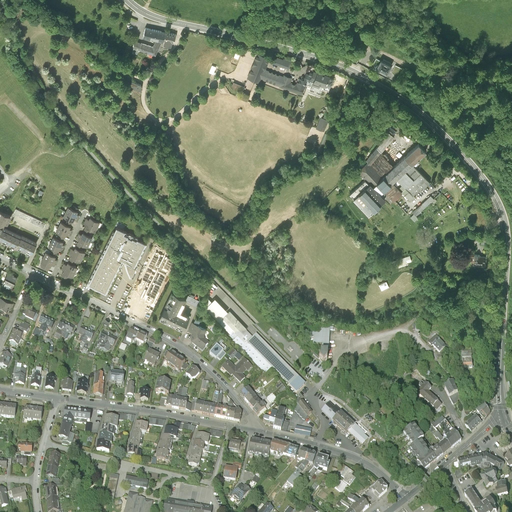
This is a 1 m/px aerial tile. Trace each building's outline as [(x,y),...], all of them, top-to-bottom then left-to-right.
[(156,58),(163,43),(165,34),(144,29),(142,39),(155,43),(153,49),(135,43),(132,57),(137,59),(139,54),(156,58)] [(177,37),(165,34),(163,43),(164,43),(163,49),(170,50),(172,45),(174,46),(177,37)] [(255,55),(247,80),(258,85),(259,85),(261,80),(265,70),(269,58),(256,53),(255,55)] [(271,57),(269,62),(288,69),(291,62),(284,59),(283,61),(277,58),(276,59),(271,57)] [(376,69),(380,62),(376,60),(372,67),(376,69)] [(386,77),(391,68),(381,62),(380,62),(376,69),(375,70),(386,77)] [(283,77),(265,70),(261,80),(280,87),(280,89),(301,97),(304,90),(305,90),(307,86),(319,91),(320,88),(329,91),(334,81),(329,79),(330,78),(318,73),(317,75),(314,73),(313,76),(310,75),(309,76),(306,76),(304,82),(299,80),(297,86),(290,83),(292,79),(284,76),(283,77)] [(142,88),(132,84),(129,90),(139,93),(142,88)] [(242,93),(244,87),(236,84),(234,90),(239,92),(242,93)] [(249,96),(242,93),(239,92),(237,98),(247,102),(249,96)] [(321,120),(316,130),(324,134),(330,119),(325,117),(323,121),(321,120)] [(383,121),(380,126),(394,135),(397,131),(383,121)] [(381,152),(394,135),(389,131),(376,148),(381,152)] [(403,156),(411,164),(425,151),(418,143),(403,156)] [(371,165),(381,152),(376,148),(366,160),(367,161),(371,165)] [(393,166),(381,152),(371,165),(381,177),(382,176),(393,166)] [(390,184),(411,164),(403,156),(393,166),(382,176),(390,184)] [(381,177),(371,165),(367,161),(357,171),(365,180),(368,183),(369,182),(372,185),(374,183),(381,177)] [(429,182),(411,164),(390,184),(382,191),(379,193),(384,199),(389,204),(401,193),(410,202),(415,197),(414,195),(418,190),(420,191),(429,182)] [(382,191),(390,184),(382,176),(381,177),(374,183),(382,191)] [(384,199),(379,193),(372,185),(369,182),(368,183),(365,180),(349,194),(367,214),(384,199)] [(382,191),(374,183),(372,185),(379,193),(382,191)] [(430,195),(412,213),(413,214),(415,217),(433,199),(430,195)] [(68,205),(65,211),(76,215),(78,210),(68,205)] [(46,224),(15,208),(13,213),(44,229),(46,224)] [(12,216),(0,210),(0,225),(6,228),(12,216)] [(73,221),(76,215),(65,211),(63,216),(73,221)] [(90,216),(87,221),(98,226),(100,221),(90,216)] [(60,221),(58,226),(68,231),(71,225),(60,221)] [(95,231),(98,226),(87,221),(85,226),(95,231)] [(0,225),(0,241),(14,248),(21,235),(6,228),(0,225)] [(66,236),(68,231),(58,226),(55,231),(66,236)] [(115,229),(88,284),(105,292),(121,259),(135,265),(145,243),(115,229)] [(82,231),(79,236),(90,241),(92,236),(82,231)] [(31,256),(37,243),(21,235),(14,248),(31,256)] [(87,247),(90,241),(79,236),(77,242),(87,247)] [(53,237),(50,242),(61,247),(63,241),(53,237)] [(58,252),(61,247),(50,242),(48,247),(58,252)] [(75,247),(73,253),(83,258),(86,252),(75,247)] [(45,252),(42,258),(53,262),(55,257),(45,252)] [(81,263),(83,258),(73,253),(70,258),(81,263)] [(408,263),(407,262),(411,260),(409,254),(388,261),(391,269),(408,263)] [(473,255),(473,267),(485,267),(485,255),(473,255)] [(50,268),(53,262),(42,258),(40,263),(50,268)] [(67,262),(65,268),(75,273),(78,267),(67,262)] [(149,263),(144,274),(139,272),(126,303),(150,313),(161,286),(167,288),(173,272),(149,263)] [(73,278),(75,273),(65,268),(62,273),(73,278)] [(17,278),(7,273),(2,284),(12,289),(17,278)] [(377,283),(380,289),(389,285),(386,278),(377,283)] [(187,298),(172,291),(158,319),(184,332),(192,315),(181,310),(185,301),(187,298)] [(188,296),(187,298),(185,301),(198,307),(201,302),(188,296)] [(13,305),(0,298),(0,311),(8,316),(13,305)] [(28,309),(25,317),(33,321),(37,313),(28,309)] [(253,336),(230,313),(222,321),(237,336),(244,344),(247,342),(253,336)] [(39,330),(42,332),(48,318),(42,315),(38,323),(41,324),(39,330)] [(55,321),(48,318),(42,332),(45,333),(47,327),(51,329),(55,321)] [(57,328),(64,331),(68,324),(61,321),(57,328)] [(22,322),(19,329),(26,332),(29,326),(22,322)] [(205,341),(203,337),(207,329),(192,322),(189,329),(194,332),(191,338),(191,345),(202,353),(209,344),(205,341)] [(74,327),(68,324),(64,331),(71,335),(74,327)] [(79,342),(82,344),(88,330),(82,327),(78,335),(81,337),(79,342)] [(320,353),(327,353),(328,349),(329,349),(330,329),(320,328),(319,333),(310,332),(309,338),(313,338),(313,345),(321,346),(320,353)] [(139,333),(132,329),(128,337),(136,342),(139,333)] [(14,330),(9,341),(18,345),(23,334),(14,330)] [(95,333),(88,330),(82,344),(85,345),(88,340),(91,341),(95,333)] [(99,347),(104,349),(110,336),(103,333),(99,341),(101,342),(99,347)] [(148,337),(139,333),(136,342),(143,345),(148,337)] [(299,377),(256,333),(253,336),(247,342),(272,367),(290,386),(299,377)] [(117,339),(110,336),(104,349),(109,352),(111,347),(113,347),(117,339)] [(265,374),(272,367),(247,342),(244,344),(237,336),(232,341),(265,374)] [(433,346),(438,341),(439,340),(436,336),(428,343),(432,347),(433,346)] [(156,341),(150,338),(146,348),(151,351),(156,341)] [(445,348),(438,341),(433,346),(439,354),(445,348)] [(219,348),(217,346),(209,355),(216,360),(217,359),(220,362),(226,355),(223,353),(226,349),(222,345),(219,348)] [(160,355),(149,350),(144,362),(155,367),(160,355)] [(172,352),(165,363),(178,373),(186,362),(172,352)] [(0,359),(0,364),(7,368),(12,357),(4,353),(0,359)] [(327,353),(320,353),(320,357),(318,359),(323,364),(327,359),(327,353)] [(471,355),(461,356),(463,372),(472,372),(471,355)] [(244,360),(235,369),(242,376),(251,366),(244,360)] [(245,379),(242,376),(235,369),(228,362),(222,368),(231,377),(232,376),(240,384),(245,379)] [(200,374),(193,368),(186,376),(193,382),(200,374)] [(124,373),(112,372),(110,382),(123,384),(124,373)] [(96,373),(93,395),(103,396),(106,375),(96,373)] [(24,385),(25,376),(15,375),(13,384),(24,385)] [(40,377),(32,376),(31,386),(39,387),(40,377)] [(56,378),(46,377),(45,389),(54,390),(56,378)] [(72,382),(61,380),(59,391),(71,392),(72,382)] [(171,383),(158,380),(155,393),(169,395),(171,383)] [(88,382),(78,381),(77,394),(87,395),(88,382)] [(203,381),(201,390),(208,391),(209,382),(203,381)] [(452,382),(444,387),(449,397),(458,393),(452,382)] [(284,383),(277,387),(281,393),(288,389),(284,383)] [(135,384),(128,384),(127,397),(134,397),(135,384)] [(422,386),(416,393),(432,407),(437,401),(428,393),(431,389),(425,384),(422,386)] [(189,390),(180,389),(177,400),(182,400),(186,402),(189,390)] [(150,391),(139,390),(138,401),(149,402),(150,391)] [(241,396),(246,401),(253,395),(249,390),(241,396)] [(272,403),(278,399),(273,393),(268,398),(272,403)] [(458,393),(449,397),(453,405),(460,401),(458,393)] [(246,401),(250,406),(257,400),(253,395),(246,401)] [(166,408),(173,410),(175,399),(168,398),(166,408)] [(173,410),(180,411),(182,400),(177,400),(175,399),(173,410)] [(180,411),(187,412),(189,402),(186,402),(182,400),(180,411)] [(250,406),(254,411),(262,405),(257,400),(250,406)] [(312,412),(302,400),(294,407),(304,419),(312,412)] [(437,401),(432,407),(436,411),(441,405),(437,401)] [(484,403),(479,407),(476,410),(478,413),(479,414),(481,411),(484,413),(483,414),(487,417),(490,412),(484,403)] [(204,405),(196,404),(194,413),(202,415),(204,405)] [(339,415),(329,404),(322,412),(333,422),(339,415)] [(18,408),(0,405),(0,418),(16,420),(18,408)] [(266,410),(262,405),(254,411),(258,416),(266,410)] [(475,416),(478,413),(476,410),(479,407),(477,405),(471,412),(475,416)] [(227,410),(215,408),(213,417),(225,419),(227,410)] [(284,420),(279,419),(279,417),(282,418),(285,410),(279,408),(278,413),(274,428),(273,428),(276,429),(281,430),(284,420)] [(44,411),(26,409),(24,421),(43,423),(44,411)] [(64,410),(63,417),(74,421),(90,423),(91,414),(64,410)] [(235,412),(227,410),(225,419),(233,421),(235,412)] [(278,413),(272,411),(270,419),(264,418),(263,421),(263,422),(266,425),(268,426),(274,428),(278,413)] [(240,422),(242,413),(235,412),(233,421),(240,422)] [(478,413),(475,416),(481,423),(484,419),(479,414),(478,413)] [(354,427),(341,414),(339,415),(333,422),(346,435),(348,433),(362,447),(368,441),(354,427)] [(465,425),(471,432),(481,423),(475,416),(470,420),(465,425)] [(71,429),(74,421),(63,417),(62,426),(71,429)] [(119,419),(105,417),(104,427),(115,429),(118,429),(119,419)] [(435,429),(439,426),(445,421),(442,417),(434,423),(432,421),(430,423),(435,429)] [(164,428),(165,422),(150,419),(149,426),(164,428)] [(453,430),(445,421),(439,426),(446,435),(453,430)] [(149,426),(136,424),(134,432),(141,434),(148,434),(149,426)] [(192,426),(181,424),(179,431),(191,433),(192,426)] [(62,426),(58,438),(66,441),(71,429),(62,426)] [(313,431),(296,426),(294,434),(311,438),(313,431)] [(403,434),(407,438),(416,430),(413,426),(403,434)] [(102,427),(101,435),(113,437),(114,437),(115,429),(104,427),(102,427)] [(178,430),(166,428),(164,437),(172,438),(177,439),(178,430)] [(419,434),(416,430),(407,438),(410,442),(419,434)] [(443,438),(444,440),(451,448),(461,440),(453,430),(446,435),(443,438)] [(437,431),(433,435),(436,439),(438,438),(439,440),(442,438),(437,431)] [(134,432),(132,440),(140,441),(141,434),(134,432)] [(210,437),(198,434),(196,443),(206,445),(208,446),(210,437)] [(423,438),(419,434),(410,442),(413,446),(419,441),(423,438)] [(101,435),(99,435),(98,442),(110,444),(112,444),(113,437),(101,435)] [(163,437),(161,444),(171,446),(172,438),(164,437),(163,437)] [(139,449),(140,441),(132,440),(131,447),(139,449)] [(260,442),(251,440),(248,454),(268,458),(270,452),(272,445),(263,443),(263,442),(262,442),(261,441),(260,442)] [(442,455),(451,448),(444,440),(436,447),(442,455)] [(243,444),(231,441),(229,452),(240,454),(243,444)] [(410,449),(413,453),(423,445),(419,441),(413,446),(410,449)] [(97,442),(96,451),(109,453),(110,444),(98,442),(97,442)] [(289,447),(273,442),(272,445),(270,452),(270,453),(282,457),(283,455),(289,447)] [(193,451),(204,453),(206,445),(196,443),(195,443),(193,451)] [(169,454),(171,446),(161,444),(160,452),(169,454)] [(33,446),(22,445),(21,453),(33,454),(33,446)] [(413,453),(416,456),(426,449),(423,445),(413,453)] [(127,456),(133,457),(133,459),(141,461),(142,454),(138,454),(139,449),(131,447),(129,447),(127,456)] [(298,450),(289,447),(283,455),(295,459),(298,450)] [(435,461),(442,455),(436,447),(428,452),(435,461)] [(416,456),(419,460),(428,452),(426,449),(416,456)] [(202,461),(204,453),(193,451),(192,450),(191,458),(202,461)] [(160,452),(158,452),(156,461),(168,463),(169,454),(160,452)] [(310,454),(303,452),(299,462),(307,465),(310,454)] [(435,461),(428,452),(419,460),(417,461),(424,470),(435,461)] [(50,453),(48,465),(60,468),(62,456),(50,453)] [(481,453),(464,457),(466,466),(471,464),(472,466),(481,464),(483,463),(481,453)] [(487,453),(481,453),(483,463),(481,464),(481,468),(489,469),(490,462),(487,460),(487,453)] [(499,459),(487,453),(487,460),(490,462),(495,465),(499,459)] [(317,457),(310,454),(307,465),(314,467),(317,457)] [(28,458),(17,458),(17,467),(28,467),(28,458)] [(190,458),(188,467),(200,470),(202,461),(191,458),(190,458)] [(333,462),(319,458),(315,470),(329,474),(333,462)] [(8,460),(0,459),(0,469),(8,470),(8,460)] [(504,462),(499,459),(495,465),(494,466),(499,470),(504,462)] [(57,480),(60,468),(48,465),(45,477),(57,480)] [(356,480),(352,478),(354,474),(343,467),(337,477),(344,481),(343,483),(351,488),(356,480)] [(237,470),(223,468),(221,480),(235,483),(237,470)] [(495,471),(492,470),(481,476),(486,488),(492,484),(490,480),(495,477),(497,474),(495,471)] [(110,473),(104,497),(112,499),(118,476),(110,473)] [(147,480),(124,474),(122,483),(145,488),(147,480)] [(304,481),(296,475),(288,485),(291,488),(295,491),(304,481)] [(323,475),(316,484),(321,487),(328,479),(323,475)] [(497,494),(507,492),(505,480),(498,482),(497,487),(496,488),(497,494)] [(348,488),(340,482),(335,490),(343,495),(348,488)] [(389,489),(382,482),(372,491),(375,494),(377,493),(380,497),(389,489)] [(249,490),(239,483),(231,494),(240,501),(249,490)] [(287,484),(282,490),(286,493),(291,488),(288,485),(287,484)] [(45,488),(46,501),(59,500),(58,487),(45,488)] [(11,507),(6,488),(0,489),(0,499),(3,509),(11,507)] [(25,488),(12,491),(14,500),(22,498),(23,503),(28,501),(25,488)] [(472,491),(464,497),(474,511),(496,511),(495,509),(496,508),(490,499),(482,505),(472,491)] [(150,511),(153,503),(128,496),(124,511),(150,511)] [(211,511),(213,508),(193,505),(194,503),(187,502),(187,503),(165,499),(162,511),(211,511)] [(59,511),(59,500),(46,501),(47,511),(59,511)] [(364,501),(358,506),(363,511),(366,511),(371,508),(364,501)]
